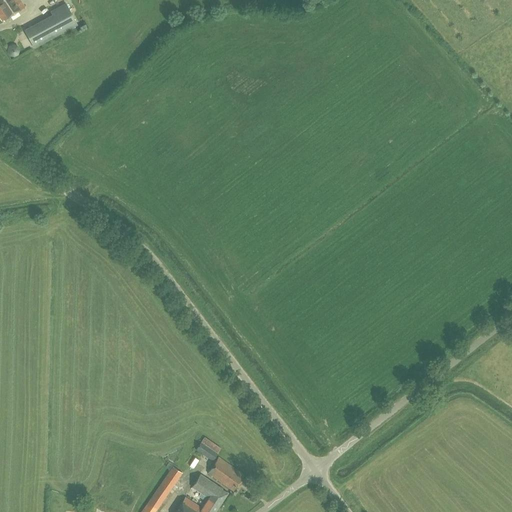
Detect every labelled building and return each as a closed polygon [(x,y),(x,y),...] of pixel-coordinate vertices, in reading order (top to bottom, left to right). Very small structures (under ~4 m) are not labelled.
[(0,0),(0,16),(3,21),(24,7),(19,0),(0,0)] [(25,30),(35,47),(77,23),(65,2),(51,11),(53,14),(25,30)] [(9,55),(14,57),(19,55),(20,50),(18,45),(13,44),(8,46),(7,51),(9,55)] [(197,449),(213,461),(218,453),(221,448),(205,437),(197,449)] [(187,461),(196,467),(202,458),(193,453),(187,461)] [(208,473),(234,491),(244,476),(218,458),(208,473)] [(141,511),(156,511),(183,473),(173,466),(141,511)] [(202,508),(185,497),(175,511),(215,511),(228,493),(200,474),(192,487),(209,498),(202,508)]
